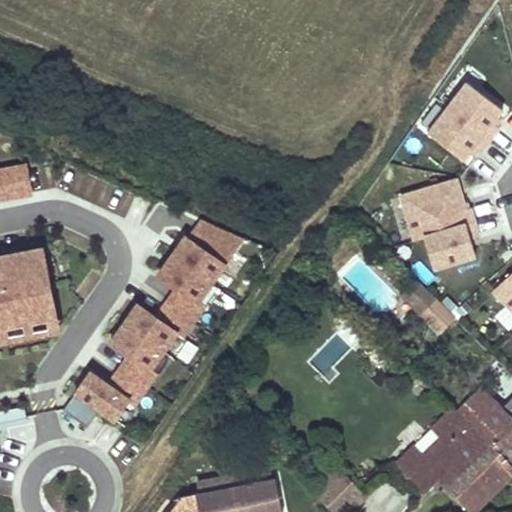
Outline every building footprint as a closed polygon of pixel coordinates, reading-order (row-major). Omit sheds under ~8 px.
[(470,85),(450,110),(492,142),(501,131),(494,126),(505,112),(470,85)] [(450,110),(431,135),(466,162),(476,149),(482,154),(492,142),(450,110)] [(0,199),(31,193),(26,166),(0,170),(0,199)] [(426,240),(476,225),(472,210),(467,212),(458,182),(403,198),(417,242),(426,240)] [(476,225),(426,240),(435,270),(477,258),(472,242),(480,239),(476,225)] [(186,237),(172,257),(211,284),(245,237),(222,227),(210,243),(194,232),(189,239),(186,237)] [(0,329),(56,318),(42,249),(0,256),(0,329)] [(177,289),(166,304),(193,323),(204,307),(198,303),(211,284),(172,257),(158,276),(177,289)] [(435,278),(418,263),(410,271),(427,287),(435,278)] [(511,276),(495,292),(511,310),(511,276)] [(441,337),(456,321),(437,301),(422,315),(441,337)] [(138,305),(124,324),(163,352),(176,333),(183,337),(193,323),(166,304),(157,318),(138,305)] [(118,372),(145,390),(156,375),(150,371),(163,352),(124,324),(110,344),(129,357),(118,372)] [(352,348),(336,333),(308,362),(324,377),(352,348)] [(90,372),(63,411),(87,428),(100,410),(114,420),(128,401),(134,405),(145,390),(118,372),(109,385),(90,372)] [(511,420),(482,390),(458,414),(511,467),(511,420)] [(0,429),(28,423),(24,407),(0,413),(0,429)] [(511,467),(458,414),(453,409),(432,431),(439,438),(415,462),(408,455),(395,468),(423,496),(443,474),(451,481),(444,489),(467,511),(473,511),(511,473),(511,467)] [(309,490),(332,511),(343,511),(364,492),(335,464),(309,490)] [(252,485),(270,481),(268,470),(249,473),(252,485)] [(232,477),(238,511),(280,511),(274,480),(270,481),(252,485),(249,473),(232,477)] [(238,511),(232,477),(214,481),(217,492),(198,496),(194,497),(196,511),(238,511)] [(198,496),(217,492),(214,481),(196,484),(198,496)] [(366,511),(401,511),(410,504),(390,481),(361,506),(366,511)] [(196,511),(194,497),(183,499),(174,511),(196,511)]
